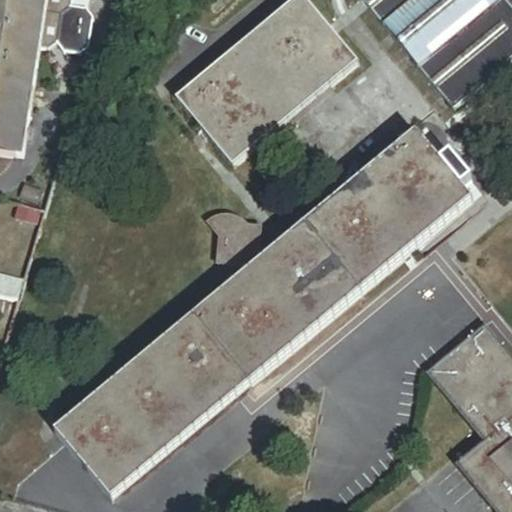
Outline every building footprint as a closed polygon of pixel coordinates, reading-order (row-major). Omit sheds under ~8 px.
[(0,0),(0,158),(24,162),(27,143),(31,140),(33,131),(29,127),(40,53),(49,54),(57,48),(61,20),(70,13),(70,11),(71,0),(0,0)] [(360,68),(304,0),(300,0),(177,102),(203,133),(211,142),(235,172),(360,68)] [(360,0),(456,115),(511,69),(511,10),(503,0),(360,0)] [(88,53),(93,22),(87,14),(70,11),(70,13),(61,20),(57,48),(63,57),(80,60),(88,53)] [(211,142),(203,133),(201,134),(209,144),(211,142)] [(250,276),(56,437),(114,507),(476,207),(418,137),(265,264),(250,276)] [(211,232),(220,242),(217,268),(244,270),(250,276),(265,264),(260,258),(262,232),(240,230),(238,228),(234,227),(228,226),(224,226),(220,227),(216,229),(211,232)] [(0,300),(19,306),(25,285),(0,277),(0,300)] [(511,511),(511,364),(486,332),(428,380),(486,451),(458,474),(489,511),(511,511)]
